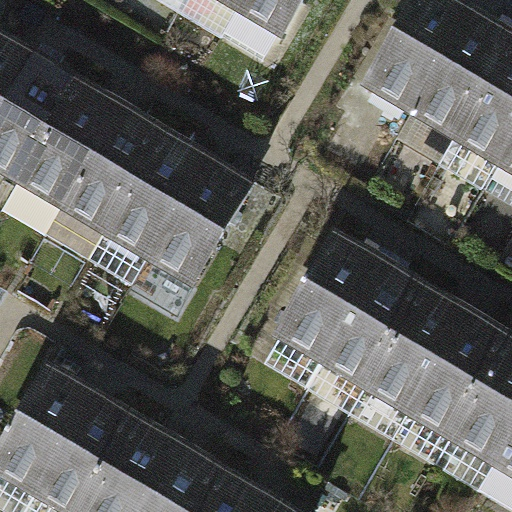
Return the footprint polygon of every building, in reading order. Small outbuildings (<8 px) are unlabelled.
[(242,0),(185,0),(228,25),(242,0)] [(302,0),(242,0),(228,25),(273,51),(302,0)] [(462,22),(424,0),(414,0),(358,97),(403,123),(462,22)] [(507,48),(462,22),(403,123),(448,149),(507,48)] [(511,142),(511,51),(507,48),(448,149),(493,176),(511,142)] [(0,109),(25,68),(0,53),(0,109)] [(0,109),(0,180),(13,188),(69,94),(25,68),(0,109)] [(13,188),(58,214),(113,120),(69,94),(13,188)] [(58,214),(102,240),(158,146),(113,120),(58,214)] [(511,142),(493,176),(511,186),(511,142)] [(102,240),(147,266),(202,172),(158,146),(102,240)] [(147,266),(191,292),(247,198),(202,172),(147,266)] [(272,349),(316,375),(375,273),(331,247),(272,349)] [(316,375),(360,400),(419,299),(375,273),(316,375)] [(360,400),(404,426),(463,324),(419,299),(360,400)] [(404,426),(448,452),(507,350),(463,324),(404,426)] [(448,452),(492,477),(511,442),(511,352),(507,350),(448,452)] [(0,445),(0,490),(25,505),(83,406),(38,380),(0,445)] [(25,505),(36,511),(80,511),(128,433),(83,406),(25,505)] [(80,511),(140,511),(172,459),(128,433),(80,511)] [(511,442),(492,477),(511,489),(511,442)] [(140,511),(200,511),(217,485),(172,459),(140,511)] [(200,511),(260,511),(262,511),(217,485),(200,511)]
